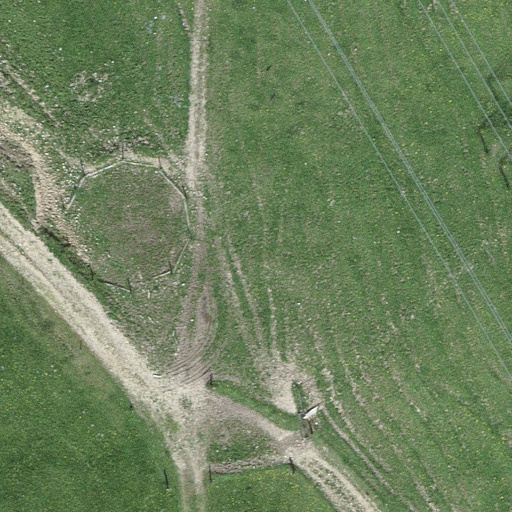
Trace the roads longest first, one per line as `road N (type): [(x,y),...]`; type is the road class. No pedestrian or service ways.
road 1 (track): [(195,0),(187,421),(194,511)]
road 2 (track): [(360,511),(303,447),(187,421),(0,235)]
